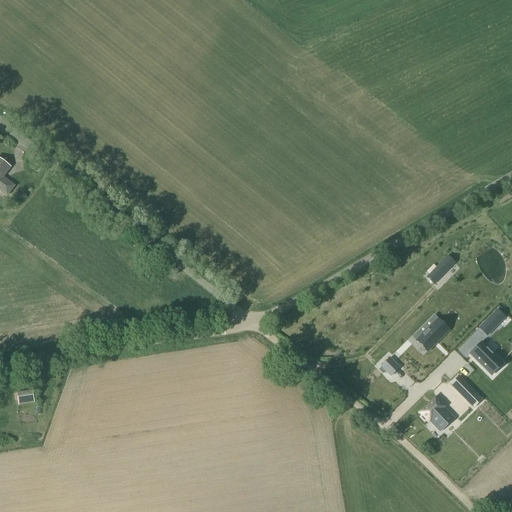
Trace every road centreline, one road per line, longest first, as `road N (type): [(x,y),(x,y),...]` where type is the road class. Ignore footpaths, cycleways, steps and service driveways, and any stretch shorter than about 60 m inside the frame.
road 1 (unclassified): [(247,326),(0,128)]
road 2 (unclassified): [(247,326),(511,180)]
road 3 (unclassified): [(0,366),(247,326)]
road 4 (unknown): [(358,266),(425,351),(473,379),(511,418)]
